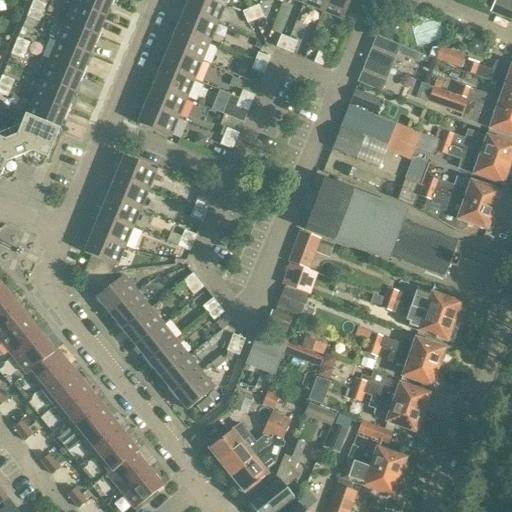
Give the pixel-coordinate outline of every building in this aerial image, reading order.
[(112,0),(73,0),(72,4),(105,18),(112,0)] [(226,5),(226,4),(217,0),(187,0),(183,11),(217,25),(225,5),(226,5)] [(302,0),(301,3),(319,11),(323,0),(302,0)] [(323,0),(319,11),(342,20),(349,0),(323,0)] [(511,19),(511,0),(494,0),(490,12),(511,21),(511,19)] [(30,8),(42,13),(45,6),(33,1),(30,8)] [(64,23),(97,36),(105,18),(72,4),(64,23)] [(258,6),(251,9),(255,21),(263,18),(258,6)] [(39,22),(42,13),(30,8),(27,17),(39,22)] [(255,21),(251,9),(242,12),(247,24),(255,21)] [(217,25),(183,11),(176,29),(209,43),(217,25)] [(0,36),(0,42),(9,46),(17,23),(7,19),(0,36)] [(56,41),(89,55),(97,36),(64,23),(56,41)] [(201,62),(209,43),(176,29),(168,49),(201,62)] [(284,51),(288,39),(280,36),(276,48),(284,51)] [(14,46),(27,50),(29,43),(17,38),(14,46)] [(296,42),(288,39),(284,51),(292,54),(296,42)] [(48,62),(81,75),(89,55),(56,41),(48,62)] [(23,60),(27,50),(14,46),(11,55),(23,60)] [(399,46),(396,54),(419,63),(422,55),(399,46)] [(435,60),(460,69),(465,56),(440,47),(435,60)] [(193,81),(201,62),(168,49),(160,67),(193,81)] [(318,51),(313,63),(321,67),(326,55),(318,51)] [(255,61),(266,66),(269,58),(257,54),(255,61)] [(266,66),(255,61),(251,69),(263,74),(266,66)] [(503,86),(511,89),(511,66),(497,61),(495,62),(492,70),(467,62),(463,72),(503,86)] [(41,78),(74,92),(81,75),(48,62),(41,78)] [(193,81),(160,67),(152,86),(185,100),(193,81)] [(0,80),(0,83),(11,88),(14,81),(2,76),(0,80)] [(32,99),(66,113),(74,92),(41,78),(32,99)] [(232,78),(228,86),(233,89),(237,80),(232,78)] [(0,94),(7,97),(11,88),(0,83),(0,94)] [(511,89),(503,86),(498,98),(457,84),(454,95),(511,115),(511,89)] [(178,119),(185,100),(152,86),(144,105),(178,119)] [(487,128),(511,137),(511,115),(454,95),(433,87),(427,103),(461,115),(463,109),(491,119),(487,128)] [(239,98),(251,103),(254,96),(242,91),(239,98)] [(369,111),(373,98),(354,91),(349,103),(369,111)] [(242,123),(247,112),(251,103),(239,98),(239,99),(229,95),(221,115),(242,123)] [(66,113),(32,99),(25,117),(58,131),(66,113)] [(178,119),(144,105),(136,124),(170,138),(178,119)] [(387,146),(396,124),(348,105),(340,128),(365,137),(387,146)] [(58,131),(25,117),(20,128),(17,127),(0,133),(0,179),(4,181),(10,181),(14,176),(16,170),(16,167),(15,164),(24,160),(26,163),(28,165),(35,168),(40,168),(45,164),(58,131)] [(356,159),(365,137),(340,128),(331,149),(356,159)] [(223,137),(235,142),(238,134),(226,129),(223,137)] [(511,145),(466,130),(460,149),(508,166),(511,157),(511,145)] [(441,132),(437,141),(449,145),(452,136),(441,132)] [(201,136),(195,138),(193,144),(202,148),(206,139),(201,136)] [(235,142),(223,137),(220,145),(231,150),(235,142)] [(434,150),(456,158),(475,165),(471,174),(501,185),(502,183),(504,184),(507,175),(505,175),(508,166),(460,149),(449,145),(437,141),(434,150)] [(419,185),(427,163),(411,156),(402,178),(419,185)] [(148,190),(156,171),(123,157),(115,176),(148,190)] [(148,190),(115,176),(107,194),(140,208),(148,190)] [(498,194),(499,192),(470,182),(467,191),(426,176),(422,186),(492,211),(495,202),(497,203),(500,195),(498,194)] [(387,261),(388,258),(443,278),(448,265),(455,267),(459,257),(452,254),(457,242),(402,221),(405,212),(324,182),(306,231),(387,261)] [(456,220),(485,230),(486,228),(488,229),(491,221),(489,220),(492,211),(422,186),(419,197),(430,201),(430,203),(440,207),(439,209),(458,216),(456,220)] [(140,208),(107,194),(100,213),(133,227),(140,208)] [(193,209),(205,214),(208,206),(196,201),(193,209)] [(190,217),(201,222),(205,214),(193,209),(190,217)] [(133,227),(100,213),(91,233),(125,247),(133,227)] [(184,231),(181,239),(193,244),(196,236),(184,231)] [(315,253),(320,240),(299,232),(287,263),(309,271),(315,253)] [(125,247),(91,233),(83,253),(90,256),(81,279),(111,273),(110,273),(113,266),(116,267),(125,247)] [(181,239),(177,247),(189,252),(193,244),(181,239)] [(308,295),(316,274),(292,265),(284,286),(308,295)] [(111,273),(81,279),(96,297),(95,298),(109,315),(137,293),(121,273),(115,278),(111,273)] [(193,296),(203,288),(192,274),(182,282),(193,296)] [(0,311),(14,300),(0,283),(0,311)] [(300,316),(308,296),(284,287),(276,307),(300,316)] [(459,304),(418,289),(414,291),(412,297),(385,288),(382,298),(453,323),(456,314),(458,315),(461,306),(459,306),(459,304)] [(137,293),(109,315),(122,331),(150,309),(137,293)] [(416,331),(446,342),(447,340),(449,341),(452,332),(450,332),(453,323),(382,298),(378,308),(400,316),(406,327),(416,331)] [(208,314),(218,306),(212,299),(202,307),(208,314)] [(0,311),(0,339),(27,317),(14,300),(0,311)] [(218,306),(208,314),(213,321),(223,313),(218,306)] [(150,309),(122,331),(135,348),(163,325),(150,309)] [(287,332),(291,319),(271,311),(266,324),(287,332)] [(0,339),(0,342),(11,357),(40,334),(27,317),(0,339)] [(163,325),(135,348),(146,362),(174,339),(163,325)] [(286,342),(258,331),(251,350),(279,361),(286,342)] [(443,351),(443,349),(413,339),(410,348),(391,341),(391,340),(371,333),(367,343),(380,348),(388,351),(437,368),(440,360),(442,360),(445,352),(443,351)] [(27,373),(56,349),(55,348),(53,350),(40,334),(11,357),(25,374),(27,373)] [(241,347),(244,340),(232,335),(229,343),(241,347)] [(322,356),(326,346),(304,338),(301,347),(322,356)] [(174,339),(146,362),(160,378),(187,356),(174,339)] [(241,347),(229,343),(226,351),(238,356),(241,347)] [(321,357),(287,343),(282,354),(317,368),(321,357)] [(380,348),(367,343),(363,353),(377,358),(380,348)] [(27,373),(40,389),(69,366),(56,349),(27,373)] [(400,376),(430,387),(431,385),(433,386),(436,378),(434,377),(437,368),(388,351),(384,360),(403,367),(400,376)] [(321,365),(328,368),(333,365),(335,359),(325,355),(321,365)] [(187,356),(160,378),(172,393),(200,371),(187,356)] [(327,379),(331,369),(328,368),(321,365),(317,375),(327,379)] [(40,389),(54,405),(82,382),(69,366),(40,389)] [(186,411),(214,389),(200,371),(172,393),(186,411)] [(427,396),(427,395),(397,384),(394,393),(355,379),(351,388),(364,393),(372,396),(421,414),(424,405),(426,406),(429,397),(427,396)] [(54,405),(68,423),(95,398),(82,382),(54,405)] [(361,403),(364,393),(351,388),(347,399),(361,403)] [(273,410),(278,398),(266,393),(261,405),(273,410)] [(194,404),(201,413),(213,403),(206,395),(194,404)] [(375,419),(414,432),(415,431),(417,432),(420,423),(418,422),(421,414),(372,396),(368,407),(374,409),(373,413),(373,416),(375,419)] [(68,423),(81,440),(110,417),(95,398),(68,423)] [(335,413),(308,401),(302,414),(330,426),(335,413)] [(280,442),(290,422),(271,413),(261,434),(280,442)] [(81,440),(95,457),(124,434),(110,417),(81,440)] [(18,434),(26,428),(21,421),(13,428),(18,434)] [(361,423),(357,433),(388,444),(392,433),(361,423)] [(208,449),(219,463),(219,466),(222,470),(225,470),(230,477),(274,442),(264,437),(255,444),(240,425),(208,449)] [(326,447),(338,452),(347,430),(335,425),(326,447)] [(26,428),(18,434),(24,442),(32,436),(26,428)] [(95,457),(108,473),(137,450),(124,434),(95,457)] [(290,438),(271,485),(249,503),(255,511),(276,511),(293,498),(286,489),(298,479),(294,473),(305,444),(290,438)] [(242,492),(243,493),(268,473),(266,470),(272,465),(270,462),(271,460),(282,445),(274,442),(230,477),(236,484),(236,487),(239,491),(242,492)] [(352,446),(347,460),(398,478),(401,469),(403,470),(406,461),(404,461),(404,459),(374,448),(372,456),(369,455),(368,453),(364,452),(362,452),(357,450),(356,447),(352,446)] [(106,475),(120,492),(149,469),(136,453),(138,451),(137,450),(108,473),(106,475)] [(40,461),(45,468),(53,462),(48,455),(40,461)] [(340,478),(361,486),(391,497),(392,495),(394,496),(397,487),(395,486),(398,478),(347,460),(340,478)] [(53,462),(45,468),(51,476),(59,469),(53,462)] [(149,469),(120,492),(134,510),(163,487),(149,469)] [(356,493),(335,485),(331,497),(352,504),(356,493)] [(297,505),(287,511),(306,511),(317,504),(304,488),(297,505)] [(67,495),(72,502),(80,496),(75,489),(67,495)] [(80,496),(72,502),(78,509),(86,503),(80,496)] [(325,511),(348,511),(352,504),(331,497),(325,511)]
